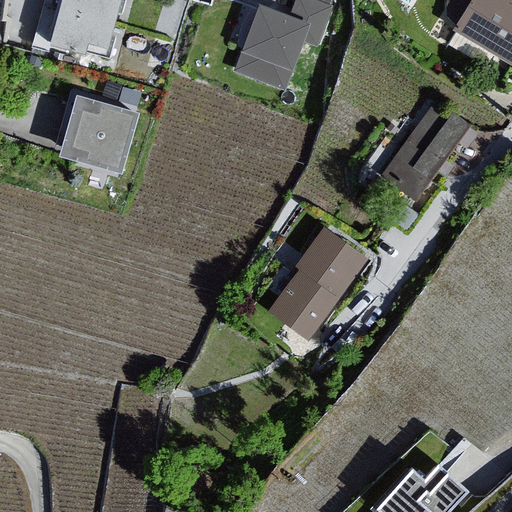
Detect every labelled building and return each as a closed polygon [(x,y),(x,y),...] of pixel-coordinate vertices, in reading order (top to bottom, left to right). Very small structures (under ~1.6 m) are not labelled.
[(59,0),(46,43),(106,62),(125,0),(59,0)] [(298,0),(293,17),(256,4),(231,74),(286,94),(305,42),(321,48),(336,7),(315,0),(298,0)] [(511,4),(505,0),(472,0),(454,31),(511,66),(511,4)] [(140,120),(77,102),(60,160),(122,179),(140,120)] [(428,112),(382,178),(415,201),(467,127),(451,116),(445,124),(428,112)] [(365,256),(320,231),(293,271),(296,276),(271,316),(306,341),(365,256)] [(445,477),(433,467),(399,509),(402,511),(473,511),(493,490),(458,464),(445,477)]
